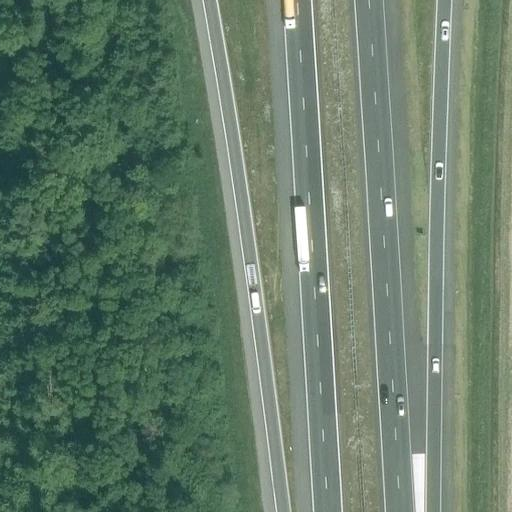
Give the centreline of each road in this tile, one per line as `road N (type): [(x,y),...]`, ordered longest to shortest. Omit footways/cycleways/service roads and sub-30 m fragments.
road 1 (motorway): [(208,0),(282,511)]
road 2 (motorway): [(399,511),(367,0)]
road 3 (motorway): [(295,0),(326,511)]
road 4 (motorway): [(429,511),(443,0)]
